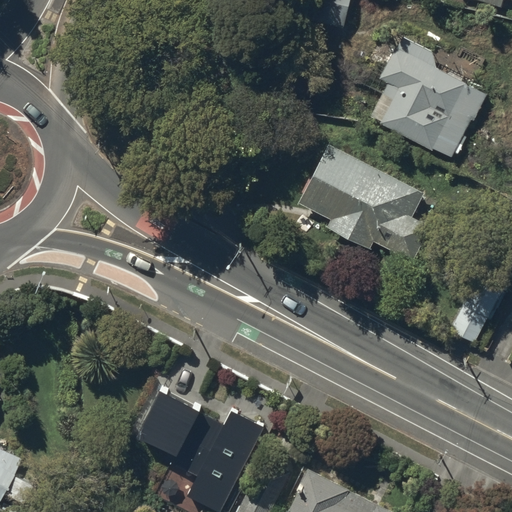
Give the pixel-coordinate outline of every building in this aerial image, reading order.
[(349,22),(354,0),(302,0),(300,11),(349,22)] [(438,53),(408,37),(386,78),(403,87),(386,120),(455,156),(488,93),(432,64),(438,53)] [(427,193),(334,145),(303,203),(334,219),(331,225),(375,248),(380,239),(416,258),(433,225),(415,216),(427,193)] [(491,323),(503,303),(475,287),(449,332),(474,347),(488,322),(491,323)] [(225,421),(163,389),(143,427),(178,446),(171,460),(199,474),(188,494),(220,511),(266,424),(233,406),(225,421)] [(22,456),(0,445),(0,493),(4,495),(22,456)] [(403,511),(311,467),(288,511),(282,511),(273,507),(294,465),(266,451),(236,511),(403,511)]
